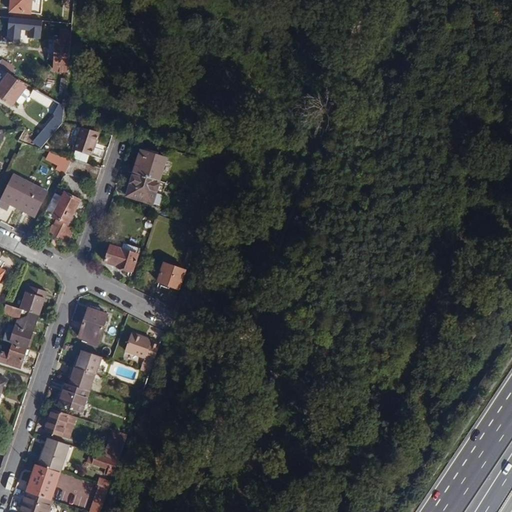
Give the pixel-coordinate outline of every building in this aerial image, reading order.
[(30,14),(31,0),(11,0),(10,12),(30,14)] [(71,32),(61,31),(60,43),(56,43),(54,70),(68,71),(71,32)] [(2,60),(0,62),(0,69),(10,75),(15,68),(2,60)] [(0,96),(12,105),(24,89),(9,77),(0,88),(0,96)] [(35,89),(30,97),(49,108),(54,100),(35,89)] [(34,141),(41,146),(63,122),(56,116),(34,141)] [(99,133),(81,129),(75,150),(92,156),(99,133)] [(19,141),(31,145),(33,139),(22,135),(19,141)] [(141,151),(135,173),(160,181),(166,159),(141,151)] [(73,159),(50,152),(47,158),(60,165),(58,168),(66,173),(73,159)] [(73,159),(66,173),(65,174),(96,184),(101,168),(73,159)] [(160,181),(135,173),(128,195),(159,205),(166,183),(160,181)] [(0,206),(7,210),(10,204),(12,201),(36,213),(47,192),(14,175),(0,202),(0,206)] [(58,207),(51,203),(45,214),(58,220),(50,235),(68,244),(76,228),(68,224),(80,200),(65,193),(58,207)] [(12,201),(10,204),(35,216),(36,213),(12,201)] [(106,263),(132,271),(140,248),(127,244),(125,250),(112,246),(106,263)] [(158,282),(179,289),(185,272),(164,264),(158,282)] [(21,309),(38,315),(39,315),(47,292),(31,287),(29,293),(27,292),(21,309)] [(21,309),(6,304),(3,313),(17,318),(13,331),(7,330),(4,339),(27,347),(38,315),(21,309)] [(92,337),(100,339),(107,315),(89,309),(80,339),(90,342),(92,337)] [(150,373),(160,346),(149,342),(149,340),(132,334),(126,351),(145,358),(141,370),(150,373)] [(97,347),(100,339),(92,337),(90,342),(89,344),(97,347)] [(27,348),(13,344),(10,354),(2,351),(0,356),(0,361),(20,368),(24,355),(27,348)] [(99,375),(105,358),(81,350),(80,356),(79,359),(76,358),(73,366),(98,375),(99,375)] [(73,366),(72,366),(69,374),(72,375),(71,379),(69,385),(89,392),(91,392),(98,375),(73,366)] [(69,385),(67,384),(59,405),(82,413),(89,392),(69,385)] [(72,428),(76,418),(52,409),(45,431),(64,437),(67,427),(72,428)] [(69,439),(72,428),(67,427),(64,437),(69,439)] [(118,462),(128,435),(114,430),(105,457),(118,462)] [(60,473),(69,446),(48,439),(39,466),(60,473)] [(115,472),(118,462),(105,457),(90,453),(87,462),(115,472)] [(57,479),(60,473),(39,466),(37,465),(34,472),(57,479)] [(50,500),(57,479),(34,472),(28,492),(50,500)] [(109,489),(111,482),(99,478),(97,485),(99,485),(109,489)] [(100,511),(109,489),(99,485),(89,511),(100,511)] [(49,511),(53,501),(50,500),(28,492),(21,511),(49,511)]
